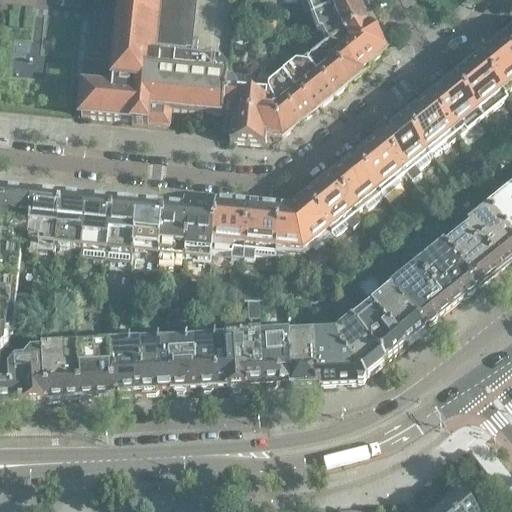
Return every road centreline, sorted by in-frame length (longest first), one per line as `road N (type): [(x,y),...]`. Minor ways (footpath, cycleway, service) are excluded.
road 1 (residential): [(0,157),(283,180),(434,62)]
road 2 (secondary): [(24,464),(305,453),(384,430),(465,374)]
